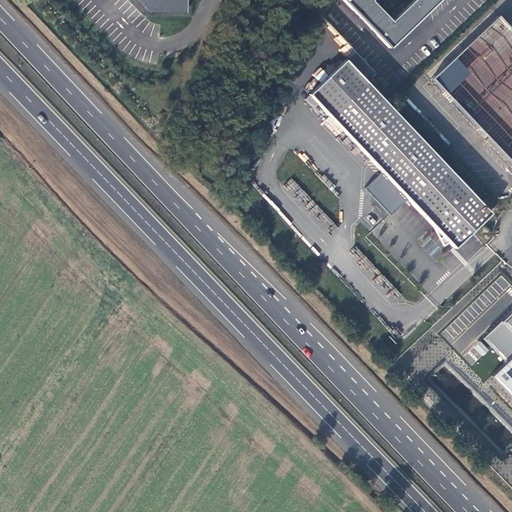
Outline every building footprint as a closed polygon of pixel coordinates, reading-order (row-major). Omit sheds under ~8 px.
[(137,0),(148,11),(186,12),(185,0),(137,0)] [(418,0),(429,11),(440,0),(342,0),(356,15),(371,2),(372,0),(418,0)] [(429,11),(418,0),(416,0),(390,24),(380,34),(392,47),(415,24),(429,11)] [(371,2),(356,15),(376,37),(380,34),(390,24),(371,2)] [(431,78),(511,163),(511,31),(497,16),(431,78)] [(380,34),(376,37),(388,50),(392,47),(380,34)] [(407,200),(453,248),(472,230),(489,214),(365,82),(374,74),(352,52),(308,94),(407,200)] [(292,194),(300,187),(291,179),(284,185),(292,194)] [(469,351),(477,359),(488,349),(480,341),(469,351)]
